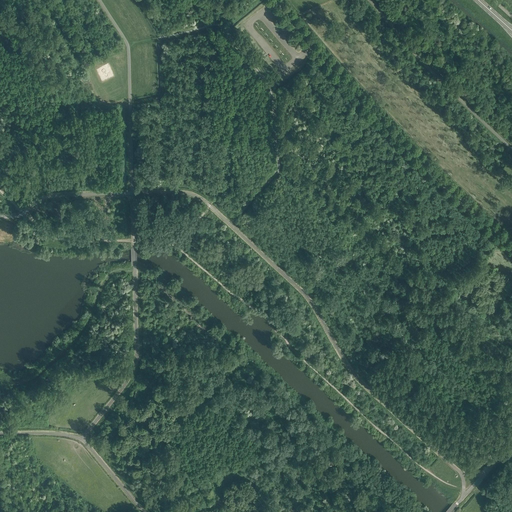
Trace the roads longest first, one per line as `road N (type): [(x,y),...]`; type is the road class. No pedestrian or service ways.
road 1 (unknown): [(463,488),(420,465),(320,376),(286,341),(280,314),(239,299),(179,248),(51,239),(0,191)]
road 2 (tertiary): [(511,247),(275,0)]
road 3 (unknown): [(180,239),(229,173),(232,68),(191,0)]
road 4 (unknown): [(135,270),(107,277),(90,323),(38,378),(0,388)]
road 5 (unknown): [(233,511),(211,482),(186,412),(130,375)]
